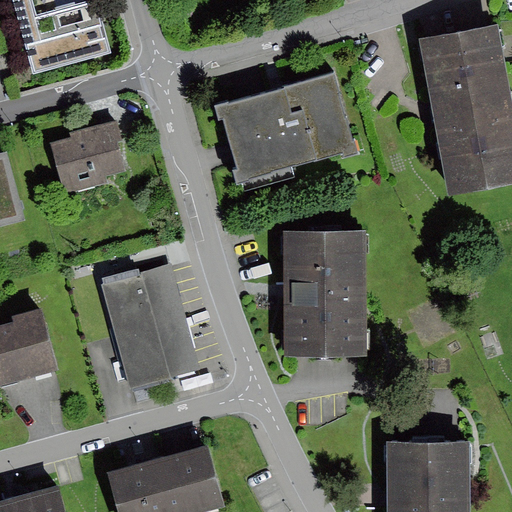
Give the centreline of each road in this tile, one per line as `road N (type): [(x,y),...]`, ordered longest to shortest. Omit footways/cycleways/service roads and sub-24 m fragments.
road 1 (residential): [(264,395),(162,72)]
road 2 (residential): [(0,463),(264,395)]
road 3 (residential): [(162,72),(413,0)]
road 4 (residential): [(0,114),(162,72)]
road 5 (residential): [(321,511),(264,395)]
